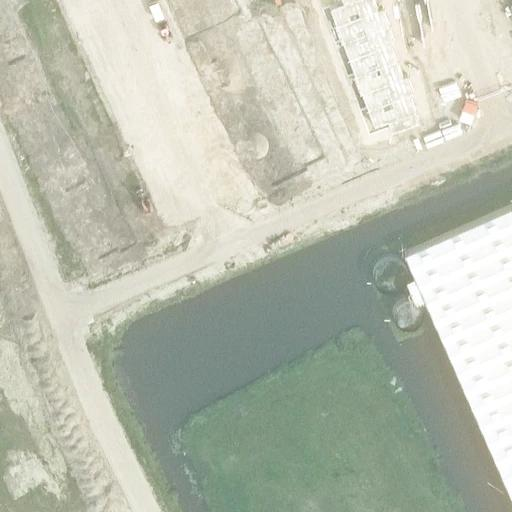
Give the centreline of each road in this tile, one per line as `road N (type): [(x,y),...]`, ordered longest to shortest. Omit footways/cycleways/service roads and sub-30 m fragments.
road 1 (residential): [(511,125),(60,317)]
road 2 (residential): [(60,317),(142,511)]
road 3 (residential): [(0,167),(60,317)]
